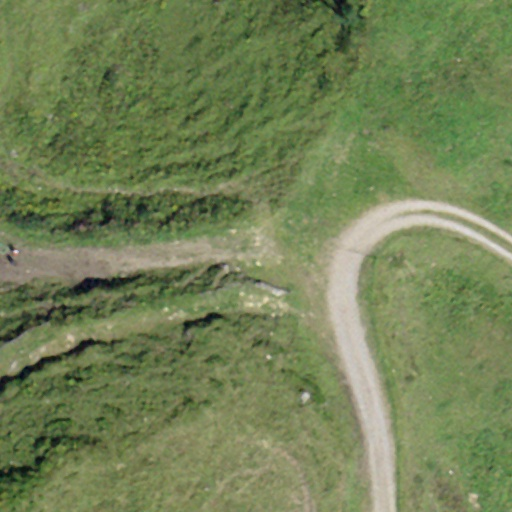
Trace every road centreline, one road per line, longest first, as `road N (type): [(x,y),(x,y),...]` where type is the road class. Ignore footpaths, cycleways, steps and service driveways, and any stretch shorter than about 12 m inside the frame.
road 1 (track): [(340,260),(386,449),(391,511)]
road 2 (track): [(511,238),(483,220),(408,211),(364,225),(340,260)]
